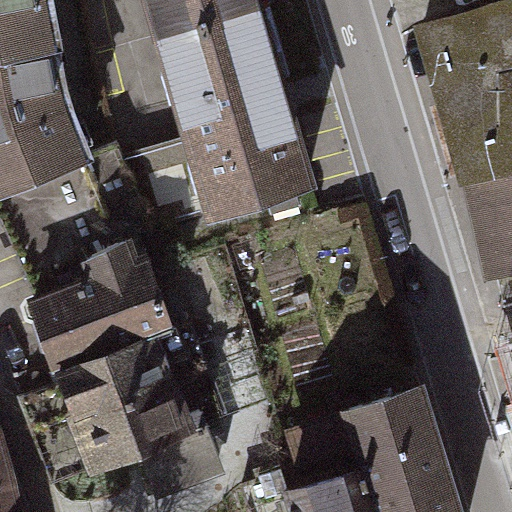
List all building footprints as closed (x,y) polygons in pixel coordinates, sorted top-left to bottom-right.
[(48,0),(0,0),(0,82),(61,69),(48,0)] [(313,183),(259,0),(151,0),(212,212),(313,183)] [(511,0),(472,0),(407,16),(470,279),(511,268),(511,0)] [(0,187),(91,153),(61,69),(0,82),(0,187)] [(153,248),(107,146),(91,153),(0,187),(0,226),(30,292),(97,268),(146,250),(153,248)] [(97,268),(123,339),(154,328),(171,321),(146,250),(97,268)] [(97,268),(30,292),(56,363),(123,339),(97,268)] [(123,339),(56,363),(94,463),(141,445),(159,491),(222,468),(199,407),(186,411),(154,328),(123,339)] [(464,511),(434,393),(332,425),(348,480),(359,511),(464,511)] [(42,511),(25,432),(0,436),(0,511),(42,511)] [(359,511),(348,480),(278,505),(280,511),(359,511)]
